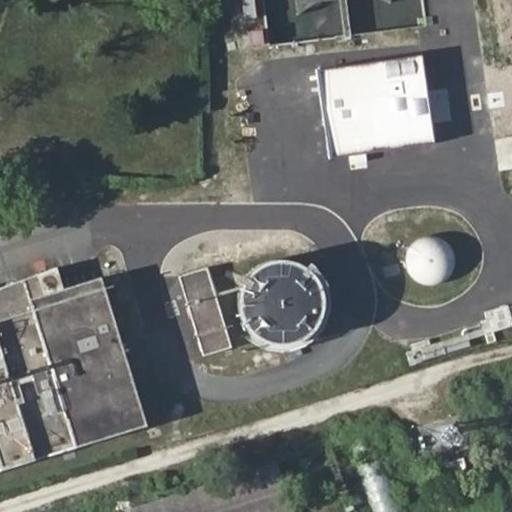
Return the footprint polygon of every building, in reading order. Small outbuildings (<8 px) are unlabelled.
[(428,85),(429,60),(342,57),(341,82),(428,85)] [(477,79),(477,63),(439,62),(439,78),(477,79)] [(452,282),(455,241),(410,237),(407,278),(452,282)] [(252,339),(265,346),(279,348),(294,345),(306,337),(316,326),(320,312),(320,297),(316,285),(308,274),(296,266),(284,263),(270,263),(257,268),(247,276),(239,287),(236,300),(236,314),(242,328),(252,339)] [(213,264),(179,274),(202,355),(236,345),(213,264)] [(0,473),(143,428),(96,280),(59,292),(52,271),(0,289),(0,473)] [(369,511),(398,511),(382,431),(354,437),(369,511)] [(439,465),(442,476),(468,468),(464,457),(439,465)] [(287,511),(272,458),(130,503),(132,511),(287,511)]
